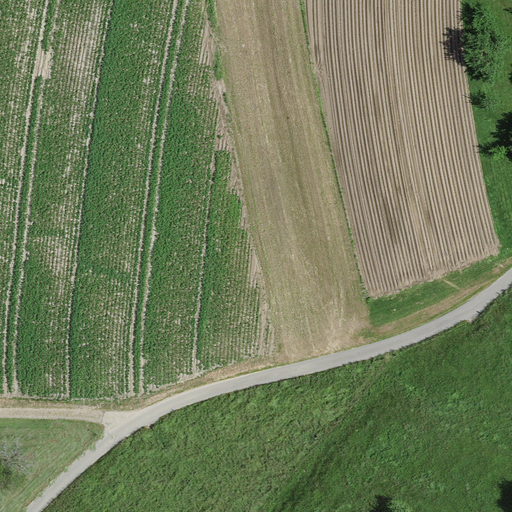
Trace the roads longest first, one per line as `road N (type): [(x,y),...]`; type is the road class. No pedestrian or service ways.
road 1 (unclassified): [(32,511),(111,438),(158,409),(401,341),(477,304),(511,276)]
road 2 (track): [(130,424),(91,413),(0,412)]
